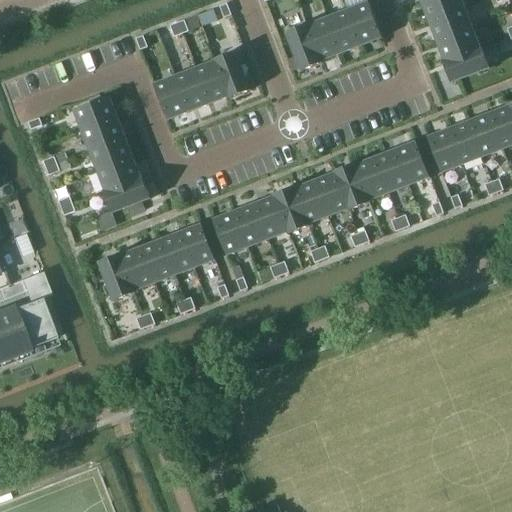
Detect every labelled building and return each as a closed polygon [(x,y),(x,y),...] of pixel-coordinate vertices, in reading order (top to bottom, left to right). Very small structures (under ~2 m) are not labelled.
[(462,0),(425,0),(422,1),(430,22),(465,8),(462,0)] [(369,3),(348,11),(362,46),(383,38),(369,3)] [(228,4),(220,7),(225,19),(232,16),(228,4)] [(465,8),(430,22),(437,42),(473,28),(465,8)] [(214,10),(199,16),(203,27),(219,21),(214,10)] [(348,11),(328,19),(342,54),(362,46),(348,11)] [(308,24),(307,25),(322,64),(323,63),(323,62),(342,54),(328,19),(309,26),(308,24)] [(185,21),(178,24),(182,35),(190,32),(185,21)] [(178,24),(171,26),(175,38),(182,35),(178,24)] [(307,25),(286,33),(301,72),(322,64),(307,25)] [(473,28),(437,42),(445,61),(443,62),(443,63),(482,48),(482,47),(480,47),(473,28)] [(144,37),(137,40),(141,51),(148,48),(144,37)] [(482,48),(443,63),(452,84),(490,69),(482,48)] [(236,52),(215,60),(230,99),(251,91),(236,52)] [(215,62),(196,70),(209,105),(229,98),(229,100),(230,99),(215,60),(214,61),(215,62)] [(196,70),(176,77),(181,91),(189,113),(209,105),(196,70)] [(176,77),(155,86),(168,121),(189,113),(181,91),(176,77)] [(110,97),(75,111),(83,132),(118,118),(110,97)] [(509,107),(490,115),(503,150),(511,147),(511,112),(509,105),(508,106),(509,107)] [(490,115),(470,123),(483,158),(503,150),(490,115)] [(118,118),(83,132),(91,152),(126,139),(118,118)] [(40,119),(29,123),(32,130),(43,126),(40,119)] [(470,123),(449,130),(463,166),(483,158),(470,123)] [(449,130),(428,138),(442,174),(463,166),(449,130)] [(126,139),(91,152),(98,172),(134,159),(126,139)] [(417,143),(396,151),(410,186),(431,178),(417,143)] [(376,159),(389,194),(410,186),(396,151),(376,159)] [(55,158),(44,162),(45,163),(47,169),(58,165),(55,158)] [(134,159),(98,172),(106,192),(104,192),(104,193),(143,178),(143,177),(141,178),(134,159)] [(356,164),(355,165),(370,204),(370,203),(370,202),(389,194),(376,159),(356,166),(356,164)] [(47,169),(50,176),(61,172),(58,165),(47,169)] [(355,165),(335,172),(350,211),(370,204),(355,165)] [(335,174),(315,182),(329,217),(348,210),(349,212),(350,211),(335,172),(334,173),(335,174)] [(143,178),(104,193),(113,214),(151,199),(143,178)] [(500,180),(493,182),(497,194),(504,191),(500,180)] [(295,187),(295,188),(310,227),(310,226),(310,225),(329,217),(315,182),(296,189),(295,187)] [(493,182),(485,185),(490,196),(497,194),(493,182)] [(295,188),(275,196),(290,234),(310,227),(295,188)] [(459,195),(451,198),(456,210),(463,207),(459,195)] [(274,198),(255,205),(269,241),(288,233),(289,235),(290,234),(275,196),(274,196),(274,198)] [(71,198),(59,202),(62,209),(73,205),(71,198)] [(440,203),(433,206),(437,217),(444,214),(440,203)] [(73,205),(62,209),(65,216),(76,212),(73,205)] [(255,205),(235,213),(249,248),(269,241),(255,205)] [(235,213),(214,221),(227,256),(249,248),(235,213)] [(407,216),(399,219),(403,230),(411,227),(407,216)] [(399,219),(392,221),(396,232),(403,230),(399,219)] [(203,225),(182,233),(195,269),(216,261),(203,225)] [(366,231),(359,234),(363,245),(370,242),(366,231)] [(182,233),(161,241),(175,277),(195,269),(182,233)] [(351,237),(356,248),(363,245),(359,234),(351,237)] [(161,241),(141,249),(147,263),(155,284),(175,277),(161,241)] [(326,247),(319,250),(323,261),(330,258),(326,247)] [(122,256),(121,255),(120,255),(126,270),(129,278),(135,294),(136,293),(136,292),(155,284),(147,263),(141,249),(122,256)] [(318,250),(311,252),(316,264),(323,261),(319,250),(318,250)] [(120,255),(99,263),(114,302),(135,294),(129,278),(126,270),(120,255)] [(0,260),(0,288),(10,285),(0,260)] [(285,262),(278,265),(282,276),(290,274),(285,262)] [(271,268),(275,279),(282,276),(278,265),(271,268)] [(22,279),(26,289),(43,283),(47,281),(43,271),(39,272),(22,279)] [(244,278),(237,281),(241,292),(249,289),(244,278)] [(226,285),(218,288),(222,299),(230,297),(226,285)] [(42,296),(12,308),(28,350),(30,349),(27,339),(55,329),(42,296)] [(192,298),(184,301),(189,312),(196,310),(192,298)] [(184,301),(177,304),(181,315),(189,312),(184,301)] [(12,308),(0,312),(0,360),(28,350),(12,308)] [(152,314),(144,317),(149,328),(156,325),(152,314)] [(144,317),(137,319),(141,331),(149,328),(144,317)]
